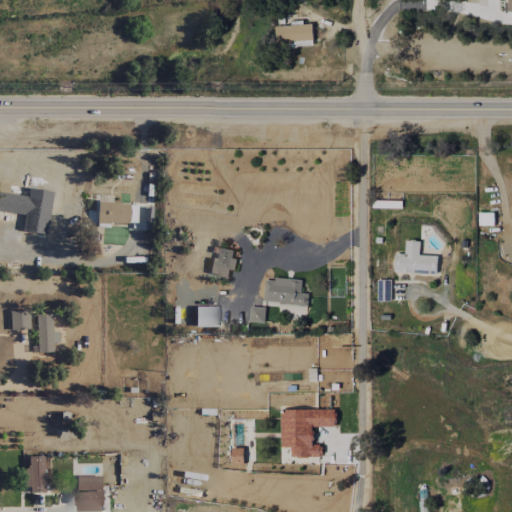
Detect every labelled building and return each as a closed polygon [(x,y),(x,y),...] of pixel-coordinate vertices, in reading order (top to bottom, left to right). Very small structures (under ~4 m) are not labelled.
[(314,46),(313,24),(276,25),(276,41),(289,41),(289,46),(314,46)] [(0,211),(20,214),(21,195),(0,192),(0,211)] [(30,229),(34,201),(27,200),(25,213),(19,212),(17,227),(30,229)] [(96,223),(129,224),(129,203),(97,203),(96,223)] [(479,225),(494,225),(494,212),(479,213),(479,225)] [(438,256),(419,255),(420,241),(406,240),(405,254),(396,253),(395,271),(437,273),(438,256)] [(212,258),(209,274),(229,277),(230,269),(233,269),(237,250),(218,247),(217,259),(212,258)] [(302,280),(266,278),(264,302),(308,305),(309,294),(301,293),(302,280)] [(265,308),(251,306),(249,321),(264,322),(265,308)] [(216,307),(195,307),(195,327),(216,327),(216,307)] [(10,330),(29,329),(28,310),(9,311),(10,330)] [(52,332),(51,314),(35,314),(36,353),(53,353),(52,343),(58,342),(58,332),(52,332)] [(336,426),(336,409),(281,410),(281,447),(290,447),(291,456),(322,456),(322,444),(314,445),(314,427),(336,426)] [(43,456),(28,457),(28,470),(23,470),(23,487),(30,487),(30,493),(44,493),(43,456)] [(101,511),(100,476),(75,476),(76,511),(101,511)] [(428,511),(428,501),(420,501),(420,511),(428,511)]
